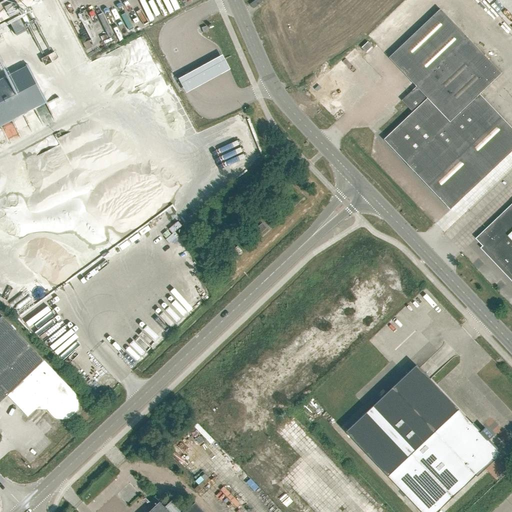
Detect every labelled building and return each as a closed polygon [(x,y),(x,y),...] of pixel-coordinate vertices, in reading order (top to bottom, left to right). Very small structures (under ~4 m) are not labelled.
[(0,0),(0,22),(42,0),(0,0)] [(293,0),(318,27),(331,14),(332,16),(349,0),(293,0)] [(428,187),(449,210),(464,196),(511,151),(511,129),(479,94),(501,73),(439,9),(388,58),(421,93),(414,100),(419,106),(383,140),(406,163),(415,166),(426,178),(428,187)] [(87,34),(91,32),(87,23),(82,25),(87,34)] [(367,42),(361,48),(366,53),(372,47),(367,42)] [(222,57),(178,81),(186,96),(230,71),(222,57)] [(26,66),(0,79),(0,126),(45,103),(26,66)] [(511,204),(476,239),(511,276),(511,204)] [(252,233),(255,237),(256,238),(267,228),(262,223),(252,233)] [(237,256),(241,252),(237,247),(232,251),(237,256)] [(106,326),(109,334),(145,320),(140,307),(116,316),(118,321),(106,326)] [(0,401),(7,395),(27,417),(39,405),(41,407),(43,407),(44,406),(56,418),(68,418),(76,410),(76,398),(73,394),(74,393),(2,316),(0,317),(0,401)] [(416,365),(345,432),(420,511),(436,511),(499,453),(486,440),(491,435),(485,429),(480,433),(444,395),(416,365)] [(94,398),(101,389),(95,383),(87,392),(94,398)] [(203,511),(195,502),(184,511),(168,511),(159,502),(148,511),(203,511)]
